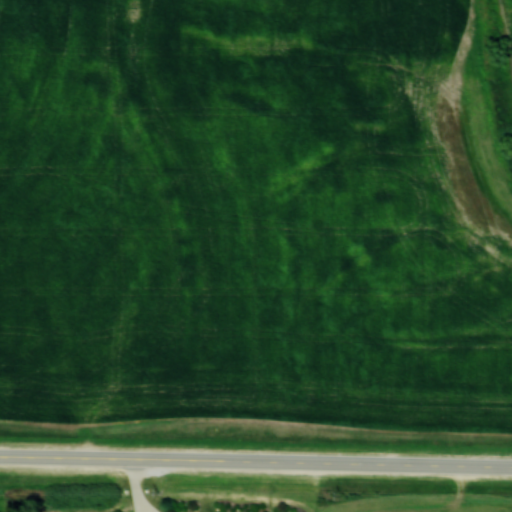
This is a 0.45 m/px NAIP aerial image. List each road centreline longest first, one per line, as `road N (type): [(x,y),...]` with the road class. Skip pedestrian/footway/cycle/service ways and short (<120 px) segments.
road 1 (tertiary): [(330,463),(0,455)]
road 2 (tertiary): [(511,466),(330,463)]
